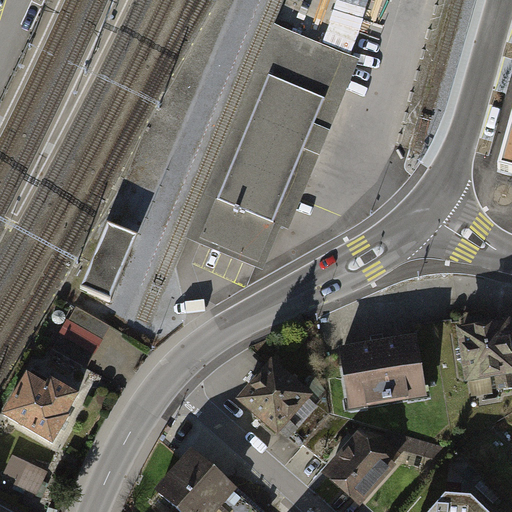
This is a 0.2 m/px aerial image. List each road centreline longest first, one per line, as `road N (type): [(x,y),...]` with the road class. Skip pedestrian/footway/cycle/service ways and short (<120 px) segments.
road 1 (tertiary): [(167,377),(225,329),(371,263),(429,213)]
road 2 (tertiary): [(429,213),(457,162),(502,0)]
road 3 (residential): [(167,377),(320,511)]
road 4 (tertiary): [(93,511),(132,427),(167,377)]
